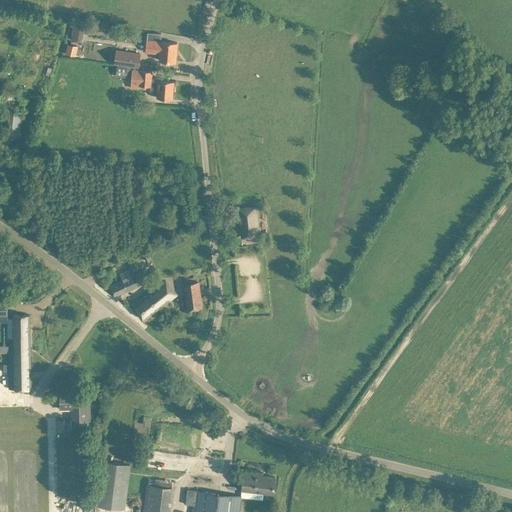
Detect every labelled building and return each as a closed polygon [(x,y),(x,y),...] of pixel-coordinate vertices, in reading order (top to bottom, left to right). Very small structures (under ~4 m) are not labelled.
[(152,51),(160,52),(159,60),(176,61),(177,42),(161,41),(153,40),(152,51)] [(138,67),(141,52),(116,48),(113,63),(117,64),(128,66),(138,67)] [(126,77),(128,66),(117,64),(115,76),(126,77)] [(151,79),(152,71),(140,70),(132,69),(131,84),(151,85),(150,89),(158,90),(157,97),(163,98),(172,98),(174,81),(164,80),(151,79)] [(0,90),(0,100),(14,100),(14,90),(0,90)] [(4,137),(17,139),(21,111),(8,109),(4,137)] [(254,228),(252,215),(255,214),(254,207),(240,209),(243,237),(257,235),(256,228),(254,228)] [(121,267),(123,274),(131,272),(130,265),(121,267)] [(123,292),(144,283),(140,273),(109,286),(114,296),(123,292)] [(163,281),(133,305),(144,319),(176,294),(173,291),(172,292),(163,281)] [(184,283),(188,309),(202,307),(199,281),(184,283)] [(9,337),(10,388),(31,388),(30,314),(13,314),(13,337),(9,337)] [(72,408),(72,432),(91,432),(90,389),(60,390),(60,408),(72,408)] [(144,415),(143,423),(150,424),(151,416),(144,415)] [(23,511),(47,511),(45,417),(11,418),(12,446),(21,446),(22,496),(23,496),(23,511)] [(96,505),(125,509),(131,464),(102,460),(96,505)] [(241,490),(273,494),(275,477),(244,473),(241,490)] [(143,484),(147,484),(143,511),(165,511),(167,496),(173,497),(174,486),(152,483),(153,477),(144,476),(143,484)] [(239,511),(241,496),(195,490),(187,489),(185,504),(194,505),(192,511),(239,511)] [(71,500),(70,511),(95,511),(95,501),(71,500)]
